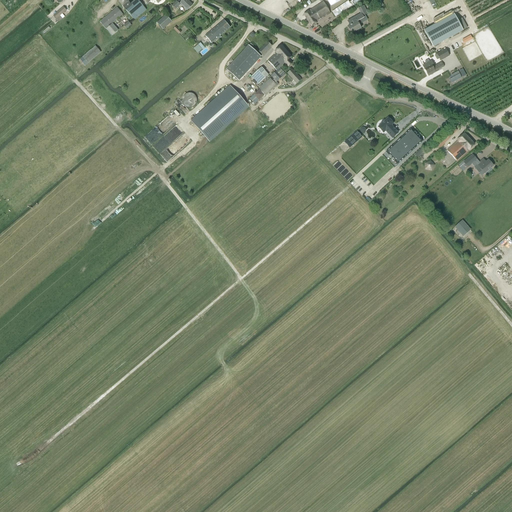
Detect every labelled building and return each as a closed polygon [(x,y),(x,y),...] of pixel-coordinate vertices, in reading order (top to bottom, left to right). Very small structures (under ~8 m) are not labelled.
[(134,20),(146,10),(137,0),(131,5),(127,0),(119,0),(118,1),(134,20)] [(187,10),(192,5),(186,0),(183,0),(180,3),(187,10)] [(352,1),(349,3),(348,1),(332,12),(335,17),(351,6),(360,0),(355,0),(354,0),(352,1)] [(176,9),(180,5),(177,1),(172,6),(176,9)] [(316,22),(330,13),(323,2),(311,10),(303,15),(311,26),(316,23),(316,22)] [(348,21),(350,26),(348,27),(351,34),(361,29),(359,25),(357,22),(364,19),(363,16),(368,13),(364,6),(358,9),(361,14),(348,21)] [(63,7),(56,13),(53,16),(56,19),(66,10),(63,7)] [(106,29),(123,15),(117,8),(100,22),(106,29)] [(456,14),(454,15),(424,31),(433,47),(463,31),(457,20),(459,19),(456,14)] [(162,29),(171,21),(165,15),(156,23),(162,29)] [(211,43),(229,28),(223,20),(205,36),(211,43)] [(127,30),(132,26),(128,21),(123,25),(127,30)] [(112,36),(118,31),(112,24),(106,29),(112,36)] [(173,29),(179,35),(181,32),(176,27),(173,29)] [(263,55),(272,46),(267,42),(258,51),(263,55)] [(203,50),(198,44),(194,48),(198,54),(203,50)] [(227,69),(239,80),(260,56),(248,45),(227,69)] [(281,52),(284,49),(281,45),(275,51),(276,53),(268,61),(276,71),(279,68),(284,63),(286,62),(282,58),(283,57),(282,56),(281,57),(279,55),(281,54),(281,53),(281,52)] [(85,66),(100,53),(95,47),(80,59),(85,66)] [(291,57),(284,49),(281,52),(281,53),(281,54),(279,55),(281,57),(282,56),(283,57),(282,58),(286,62),(284,63),(288,67),(292,63),(289,59),(291,57)] [(440,61),(449,56),(446,50),(437,55),(440,61)] [(425,62),(426,64),(424,65),(426,69),(424,69),(427,74),(429,73),(430,75),(435,73),(435,72),(444,67),(441,63),(435,66),(435,67),(433,68),(432,66),(433,65),(431,61),(429,62),(428,60),(425,62)] [(258,84),(268,75),(261,68),(251,76),(258,84)] [(279,68),(276,71),(271,76),(276,82),(285,74),(279,68)] [(296,84),(301,80),(291,69),(287,74),(296,84)] [(452,83),(461,78),(458,72),(454,74),(455,76),(453,78),(450,80),(452,83)] [(259,89),(253,95),(249,99),(254,104),(258,100),(259,100),(265,95),(266,96),(277,86),(270,79),(259,89)] [(230,86),(190,121),(210,142),(249,107),(230,86)] [(186,108),(197,104),(193,92),(182,96),(186,108)] [(382,124),(378,128),(383,133),(385,131),(392,139),(398,133),(393,128),(392,129),(390,127),(393,124),(392,123),(392,122),(390,119),(389,120),(388,119),(385,121),(384,121),(383,121),(382,121),(382,122),(382,123),(382,124)] [(167,161),(191,142),(185,135),(181,129),(177,132),(175,128),(175,127),(173,128),(173,130),(170,130),(173,134),(173,138),(177,138),(177,142),(178,142),(177,148),(178,148),(176,149),(168,149),(167,148),(166,150),(157,150),(167,161)] [(440,149),(457,131),(452,127),(445,135),(444,134),(434,145),(435,146),(436,145),(440,149)] [(397,142),(386,152),(389,156),(388,156),(390,159),(391,158),(392,159),(391,159),(393,162),(394,161),(395,162),(397,164),(408,154),(422,142),(419,138),(420,137),(417,135),(417,136),(416,135),(417,134),(415,132),(414,133),(413,132),(411,129),(399,140),(401,141),(398,143),(397,142)] [(356,132),(344,143),(349,149),(362,138),(356,132)] [(469,151),(474,145),(472,142),(464,134),(457,140),(457,141),(447,151),(457,162),(469,151)] [(423,148),(422,149),(415,155),(420,159),(427,152),(423,148)] [(482,161),(479,163),(477,160),(472,154),(463,162),(468,168),(472,165),(474,167),(477,165),(484,174),(487,172),(488,173),(489,173),(490,171),(490,170),(489,169),(493,166),(488,160),(484,164),(482,161)] [(429,171),(436,166),(430,159),(424,164),(429,171)] [(462,237),(470,230),(462,221),(454,228),(462,237)]
